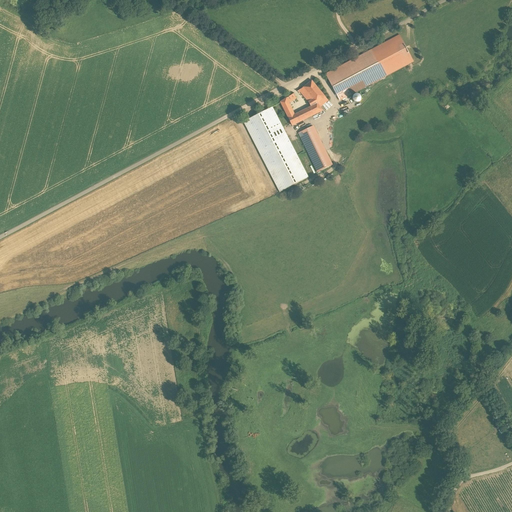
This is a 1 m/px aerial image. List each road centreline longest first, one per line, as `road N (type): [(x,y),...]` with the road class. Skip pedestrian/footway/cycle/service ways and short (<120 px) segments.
road 1 (unclassified): [(0,239),(439,0)]
road 2 (track): [(286,85),(171,0)]
road 3 (track): [(473,476),(453,435),(511,358)]
